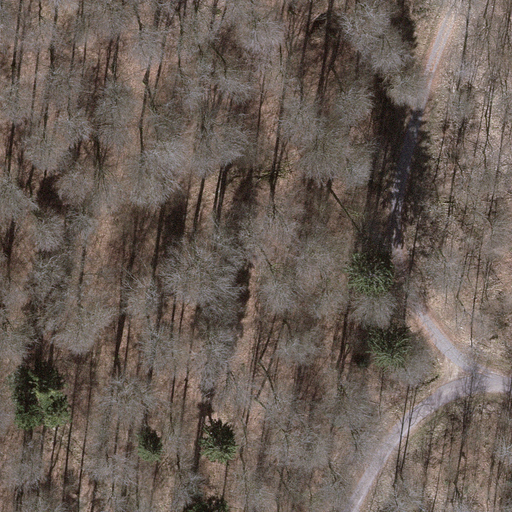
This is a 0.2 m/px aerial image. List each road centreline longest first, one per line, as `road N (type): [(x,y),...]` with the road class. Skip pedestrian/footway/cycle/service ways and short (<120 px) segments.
road 1 (track): [(466,381),(402,271),(397,210),(434,81),(469,0)]
road 2 (track): [(354,511),(415,412),(466,381),(511,380)]
